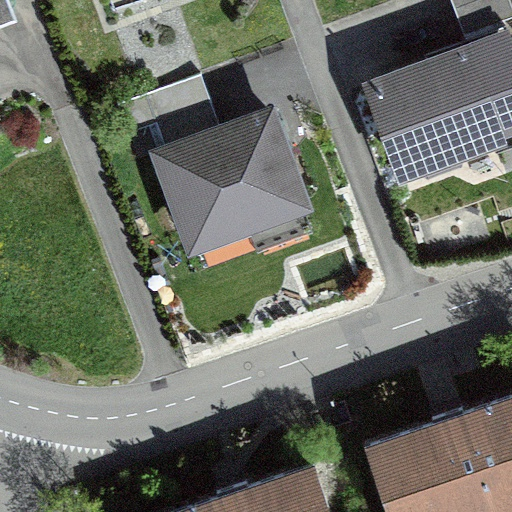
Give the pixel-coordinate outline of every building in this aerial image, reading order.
[(0,0),(0,11),(18,5),(16,0),(0,0)] [(110,0),(114,9),(139,0),(110,0)] [(361,71),(399,176),(425,166),(427,172),(461,160),(459,154),(493,142),(494,145),(503,141),(508,155),(511,153),(511,26),(508,15),(511,13),(511,0),(452,0),(465,33),(361,71)] [(315,202),(275,94),(219,115),(202,70),(117,101),(128,130),(156,119),(162,135),(148,140),(188,248),(197,245),(198,249),(251,230),(258,247),(314,227),(306,205),(315,202)] [(511,511),(511,398),(371,446),(393,511),(511,511)] [(334,511),(317,460),(166,511),(334,511)]
